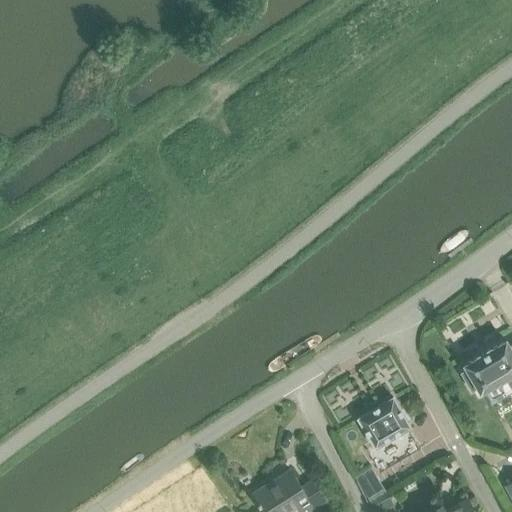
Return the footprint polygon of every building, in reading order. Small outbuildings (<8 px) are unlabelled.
[(470,368),(464,371),(474,387),(479,384),(481,388),(482,390),(484,389),(492,404),(511,392),(511,344),(510,346),(507,341),(508,341),(506,339),(505,340),(491,348),(491,347),(479,354),(480,355),(466,363),(467,364),(468,364),(470,368)] [(380,472),(421,447),(408,426),(410,424),(393,396),(358,417),(374,444),(366,449),(380,472)] [(370,466),(354,475),(369,500),(385,491),(370,466)] [(306,511),(328,499),(315,479),(302,487),(292,470),(271,483),(270,481),(254,491),(267,511),(288,511),(301,504),(306,511)] [(378,511),(381,511),(393,506),(389,498),(375,505),(378,511)] [(473,511),(467,499),(455,505),(456,508),(447,511),(443,511),(440,506),(428,511),(473,511)]
